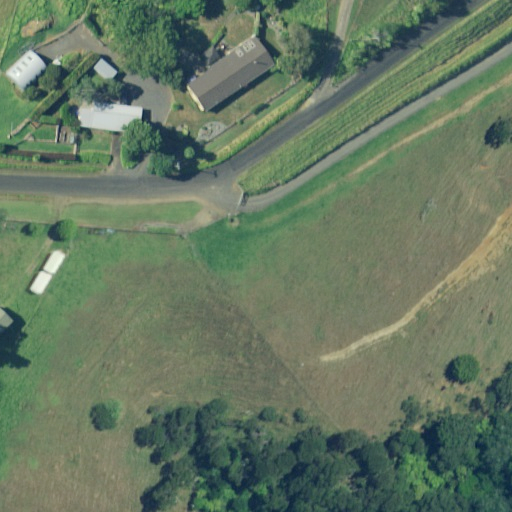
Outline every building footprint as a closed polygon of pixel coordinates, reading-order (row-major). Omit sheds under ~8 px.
[(271,65),(257,44),(235,59),(231,53),(184,85),(202,112),(271,65)] [(46,71),(27,52),(5,75),(24,93),(46,71)] [(115,71),(98,58),(90,68),(108,82),(115,71)] [(89,111),(77,109),(75,126),(137,133),(140,108),(90,103),(89,111)] [(0,330),(9,322),(0,312),(0,330)]
